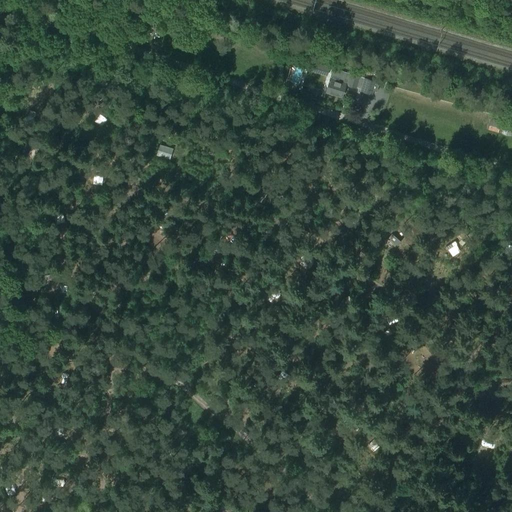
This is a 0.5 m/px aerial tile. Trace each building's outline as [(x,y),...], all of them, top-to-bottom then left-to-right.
[(309,62),(308,71),(328,73),(329,64),(309,62)] [(348,78),(331,73),(325,92),(342,97),(348,78)] [(376,82),(364,78),(360,77),(350,74),(347,85),(360,89),(360,91),(372,94),(376,82)] [(501,133),(504,122),(500,121),(491,118),(488,129),(497,132),(498,132),(501,133),(500,133),(501,133)] [(511,119),(505,118),(504,122),(501,133),(511,136),(511,132),(511,119)] [(160,143),(157,154),(170,157),(173,146),(160,143)] [(152,248),(161,245),(156,234),(148,238),(152,248)] [(425,291),(435,287),(432,280),(423,283),(425,291)] [(486,455),(492,452),(487,444),(481,448),(486,455)]
